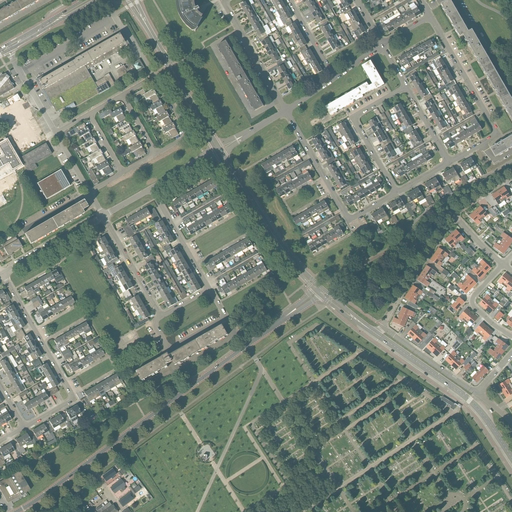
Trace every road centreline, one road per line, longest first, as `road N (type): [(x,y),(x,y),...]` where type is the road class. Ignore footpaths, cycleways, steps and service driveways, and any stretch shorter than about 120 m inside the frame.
road 1 (tertiary): [(16,511),(246,345)]
road 2 (residential): [(25,428),(73,394),(3,273)]
road 3 (residential): [(449,161),(495,130),(430,15)]
road 4 (tertiary): [(511,458),(469,399),(377,334)]
road 5 (tertiary): [(218,150),(132,0)]
road 6 (tertiary): [(316,287),(218,150)]
road 7 (residential): [(396,192),(355,119),(406,86)]
road 8 (residential): [(156,154),(187,133),(156,78),(122,94)]
road 9 (residential): [(454,215),(382,327)]
road 10 (residential): [(286,111),(226,0)]
road 11 (residential): [(348,220),(286,111)]
